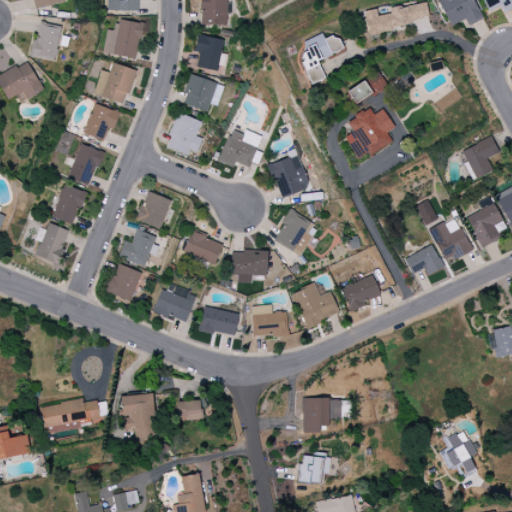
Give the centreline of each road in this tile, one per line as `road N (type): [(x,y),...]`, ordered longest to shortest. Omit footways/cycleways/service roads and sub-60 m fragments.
road 1 (residential): [(0,277),(206,363),(274,369),(511,265)]
road 2 (residential): [(171,0),(166,78),(72,308)]
road 3 (residential): [(240,369),(270,511)]
